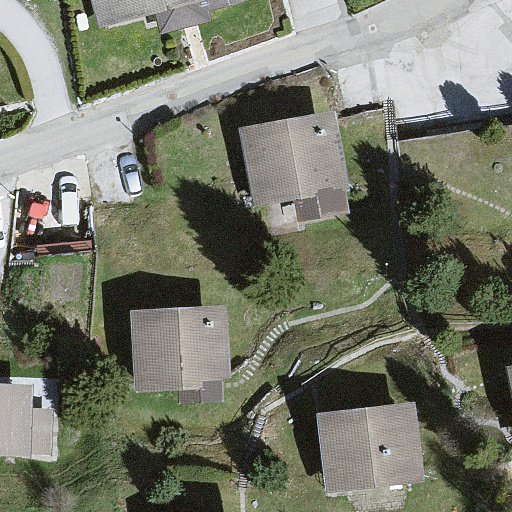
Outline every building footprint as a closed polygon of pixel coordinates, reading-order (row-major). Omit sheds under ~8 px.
[(96,0),(101,19),(172,0),(96,0)] [(328,114),(239,132),(253,198),(342,179),(328,114)] [(233,311),(131,317),(136,390),(237,384),(233,311)] [(0,463),(67,462),(66,387),(0,388),(0,463)] [(419,405),(316,423),(328,496),(432,478),(419,405)] [(144,483),(148,511),(171,511),(242,501),(237,469),(144,483)]
